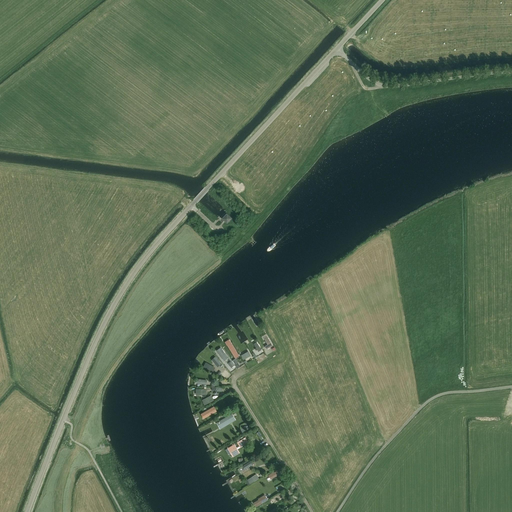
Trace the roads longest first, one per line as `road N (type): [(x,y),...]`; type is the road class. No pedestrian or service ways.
road 1 (unclassified): [(28,511),(71,395),(134,272),(337,48)]
road 2 (unclassified): [(337,511),(428,400),(511,386)]
road 3 (track): [(310,511),(232,380),(267,359)]
road 4 (unclassified): [(337,48),(386,86),(511,72)]
